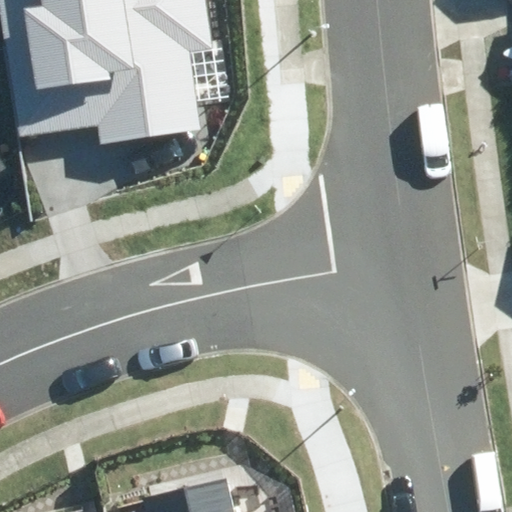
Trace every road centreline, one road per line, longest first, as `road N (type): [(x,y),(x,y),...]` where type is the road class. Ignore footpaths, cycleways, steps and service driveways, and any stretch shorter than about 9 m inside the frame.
road 1 (residential): [(0,360),(218,292),(415,262)]
road 2 (tertiary): [(415,262),(378,0)]
road 3 (tertiary): [(455,511),(415,262)]
